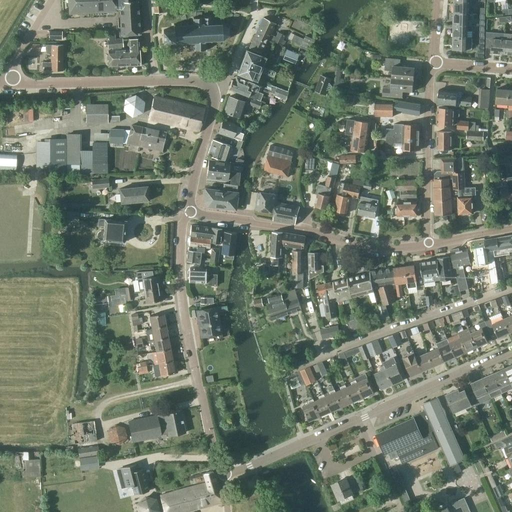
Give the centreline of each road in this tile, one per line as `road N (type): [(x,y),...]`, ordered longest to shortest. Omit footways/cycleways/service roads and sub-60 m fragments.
road 1 (residential): [(511,352),(220,478)]
road 2 (residential): [(220,478),(185,316),(186,212)]
road 3 (tertiary): [(426,244),(371,247),(186,212)]
road 4 (residential): [(426,244),(434,64)]
road 5 (tertiary): [(3,84),(158,78)]
road 6 (tertiary): [(186,212),(213,87)]
